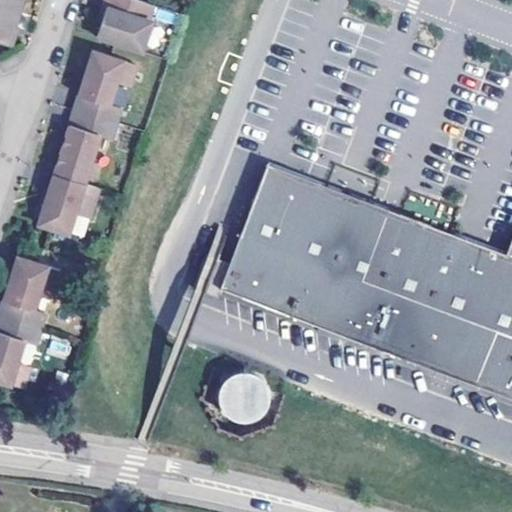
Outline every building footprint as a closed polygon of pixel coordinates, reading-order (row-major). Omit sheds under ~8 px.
[(97,0),(87,0),(84,13),(88,15),(93,16),(97,0)] [(97,0),(93,16),(88,15),(84,31),(128,43),(136,16),(132,15),(136,0),(97,0)] [(116,79),(122,60),(77,46),(28,202),(59,213),(66,191),(79,195),(89,166),(75,161),(85,130),(98,135),(108,103),(95,99),(102,74),(116,79)] [(230,262),(220,289),(511,397),(511,239),(507,253),(268,163),(230,262)] [(48,254),(7,241),(0,263),(0,372),(10,375),(18,351),(3,346),(9,327),(23,331),(33,299),(20,294),(26,273),(41,277),(48,254)] [(220,289),(230,262),(206,254),(194,288),(217,296),(220,289)] [(268,422),(268,375),(220,375),(220,421),(268,422)]
